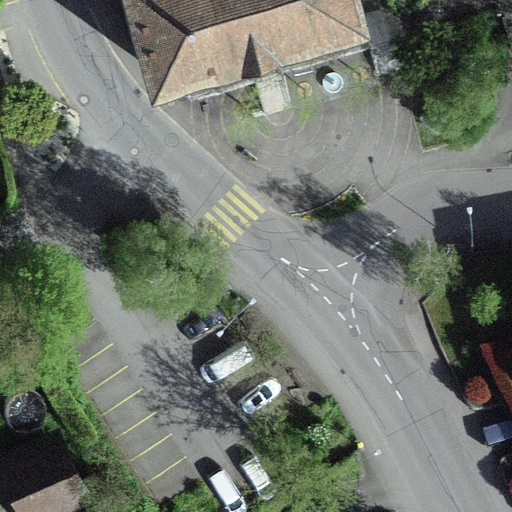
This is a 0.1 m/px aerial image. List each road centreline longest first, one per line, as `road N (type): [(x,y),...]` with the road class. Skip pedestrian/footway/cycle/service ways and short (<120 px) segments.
road 1 (tertiary): [(138,134),(328,299)]
road 2 (residential): [(511,195),(423,211),(367,250),(328,299)]
road 3 (tertiary): [(328,299),(384,370),(440,467)]
road 4 (residential): [(0,262),(69,210),(138,134)]
road 5 (tertiary): [(51,0),(96,84),(138,134)]
